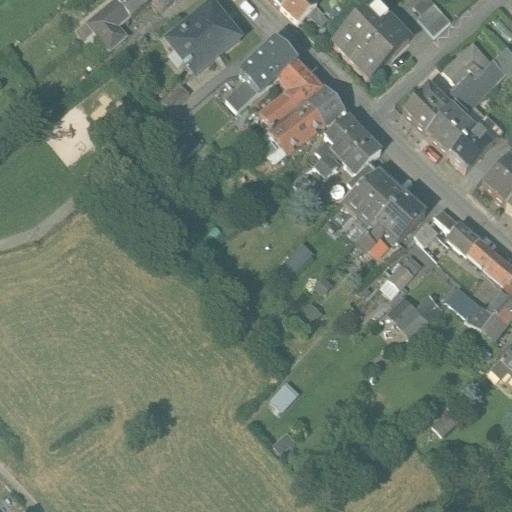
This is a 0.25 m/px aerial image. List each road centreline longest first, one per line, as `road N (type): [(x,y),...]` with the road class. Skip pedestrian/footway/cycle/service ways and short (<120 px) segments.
road 1 (residential): [(375,119),(511,243)]
road 2 (residential): [(375,119),(498,0)]
road 3 (residential): [(255,0),(375,119)]
